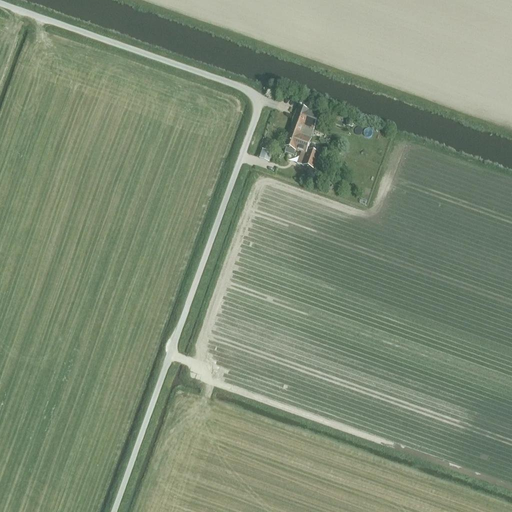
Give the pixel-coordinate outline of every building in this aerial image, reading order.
[(320,117),(309,113),(310,113),(299,109),(285,148),(296,152),(296,151),(306,155),(312,141),(309,140),(311,133),(309,133),(310,131),(314,132),(320,117)] [(346,127),(352,129),(355,120),(349,119),(346,127)] [(262,158),(267,160),(270,152),(265,150),(262,158)] [(309,165),(314,168),(318,155),(308,152),(304,163),(309,165)] [(406,154),(404,161),(420,166),(422,159),(406,154)]
